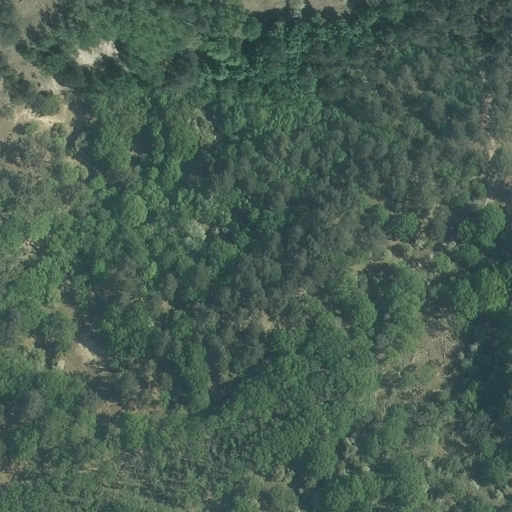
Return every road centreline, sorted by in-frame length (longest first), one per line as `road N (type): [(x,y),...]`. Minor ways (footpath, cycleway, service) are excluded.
road 1 (track): [(343,323),(488,205),(490,127),(465,0)]
road 2 (track): [(0,490),(175,445),(343,323)]
road 3 (track): [(188,48),(112,182),(0,296)]
